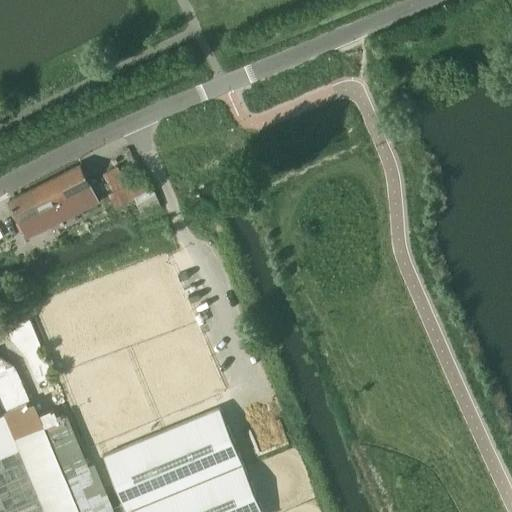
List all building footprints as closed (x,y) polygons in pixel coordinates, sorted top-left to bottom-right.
[(80,164),(60,175),(76,206),(77,207),(97,197),(80,164)] [(134,197),(141,209),(143,212),(162,205),(143,172),(126,182),(117,166),(103,173),(113,191),(108,194),(116,207),(134,197)] [(9,198),(25,231),(76,206),(60,175),(31,190),(30,188),(9,198)] [(26,312),(23,314),(0,324),(0,326),(26,356),(36,381),(52,374),(26,312)] [(110,511),(109,509),(104,511),(65,415),(18,434),(8,410),(0,392),(0,511),(110,511)] [(262,511),(244,467),(219,407),(102,455),(125,511),(262,511)]
